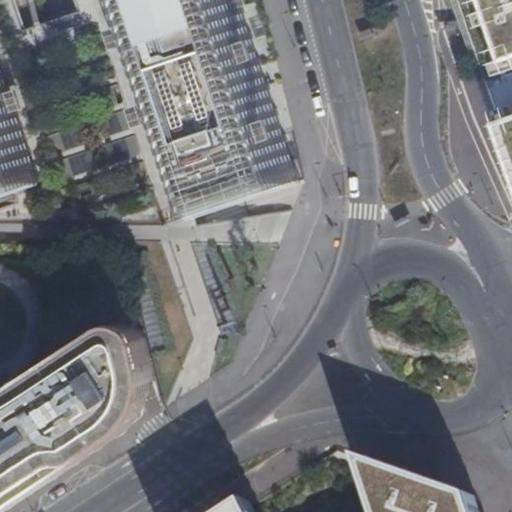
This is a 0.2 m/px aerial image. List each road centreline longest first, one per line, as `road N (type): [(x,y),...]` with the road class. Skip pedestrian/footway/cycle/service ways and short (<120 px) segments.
road 1 (primary): [(341,299),(313,349),(271,394),(90,511)]
road 2 (primary): [(492,279),(479,240),(432,178),(408,0)]
road 3 (primary): [(144,511),(268,438),(343,419),(412,417)]
road 4 (primary): [(323,0),(360,161),(354,265)]
road 5 (primary): [(511,355),(444,268),(400,257),(354,265)]
road 6 (primary): [(341,299),(363,359),(412,417)]
